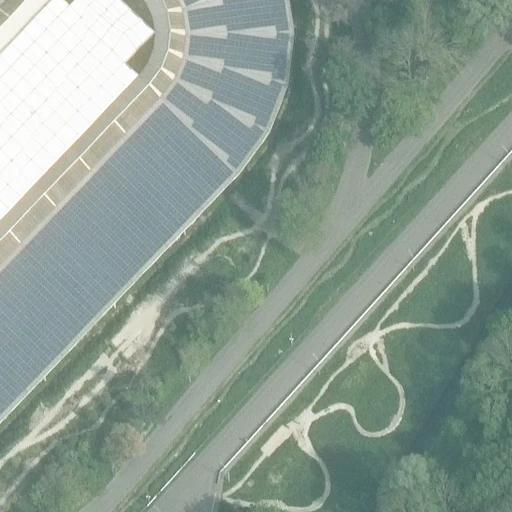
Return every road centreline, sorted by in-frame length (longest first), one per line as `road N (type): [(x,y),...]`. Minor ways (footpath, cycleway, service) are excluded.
road 1 (unknown): [(511,128),(167,511)]
road 2 (unknown): [(89,511),(265,316),(354,193)]
